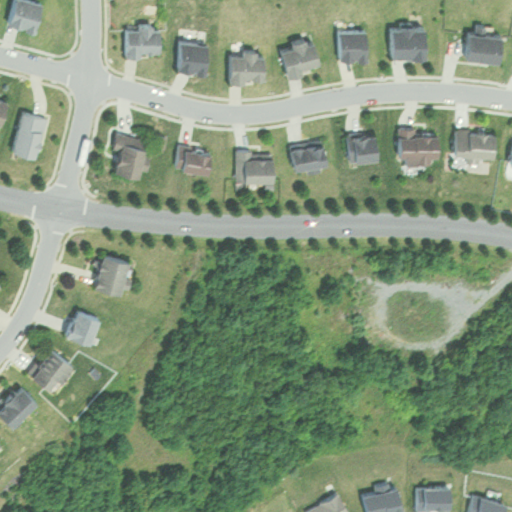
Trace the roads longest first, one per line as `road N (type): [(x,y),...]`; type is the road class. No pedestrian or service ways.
road 1 (residential): [(0,192),(128,217),(374,221),(511,234)]
road 2 (residential): [(511,94),(430,83),(234,113),(89,78)]
road 3 (residential): [(0,347),(38,282),(84,115),(90,0)]
